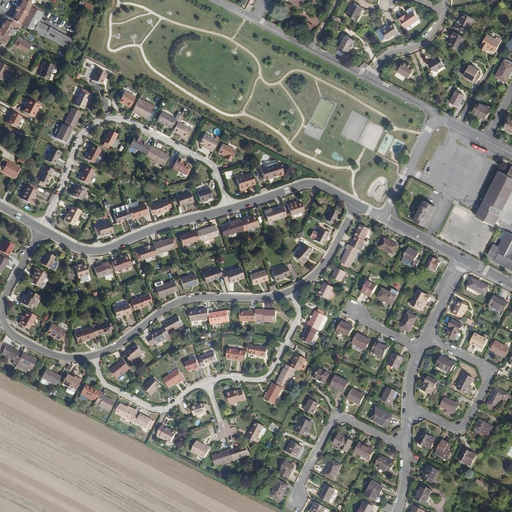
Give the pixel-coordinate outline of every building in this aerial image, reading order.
[(13,29),(14,26),(21,29),(22,26),(67,50),(72,40),(50,28),(50,29),(39,23),(45,12),(24,0),(21,0),(17,8),(15,10),(16,11),(9,23),(7,21),(5,25),(4,25),(1,29),(0,29),(0,43),(4,45),(9,37),(8,36),(10,34),(14,36),(16,32),(13,31),(14,30),(13,29)] [(82,13),(83,11),(85,12),(86,9),(89,10),(88,12),(90,13),(91,11),(93,5),(86,3),(86,0),(81,0),(81,2),(80,1),(77,10),(82,13)] [(285,0),(301,9),(305,0),(285,0)] [(360,16),(361,14),(360,13),(363,8),(353,3),(349,10),(351,11),(348,16),(357,21),(360,16)] [(405,12),(407,14),(405,15),(406,16),(414,11),(412,8),(405,12)] [(405,28),(419,19),(414,11),(406,16),(405,15),(405,14),(399,19),(405,28)] [(467,30),(473,18),(464,13),(461,17),(462,18),(461,20),(458,26),(455,24),(453,28),(467,35),(469,31),(467,30)] [(335,15),(333,18),(343,24),(345,21),(335,15)] [(394,35),(399,32),(393,23),(386,27),(387,28),(382,31),(387,39),(393,35),(394,35)] [(458,50),(465,37),(454,32),(451,36),(453,37),(451,40),(448,45),(458,50)] [(350,49),(353,43),(354,39),(345,35),(339,47),(348,52),(350,48),(350,49)] [(496,52),(502,40),(497,37),(496,39),(487,35),(481,47),(486,50),(487,48),(491,49),(491,50),(496,52)] [(30,47),(26,45),(27,44),(21,41),(18,40),(17,41),(14,45),(23,51),(23,52),(26,54),(30,47)] [(438,70),(445,66),(444,66),(442,62),(439,57),(428,63),(431,68),(430,71),(438,72),(438,70)] [(506,82),(511,70),(511,64),(505,60),(496,77),(506,82)] [(408,78),(414,69),(411,66),(407,64),(403,61),(397,71),(408,78)] [(0,80),(3,82),(6,75),(12,78),(15,71),(11,69),(9,69),(0,63),(0,80)] [(49,80),(53,68),(45,65),(43,69),(42,69),(39,79),(49,82),(49,80)] [(480,71),(470,65),(464,77),(467,78),(474,82),(479,73),(480,71)] [(100,85),(106,74),(97,69),(91,80),(100,85)] [(477,84),(482,75),(479,73),(474,82),(467,78),(466,79),(477,84)] [(459,107),(465,96),(456,91),(450,102),(459,107)] [(83,110),(86,102),(87,102),(90,97),(80,92),(73,106),(83,110)] [(131,108),(136,99),(125,94),(121,103),(131,108)] [(148,121),(155,107),(140,99),(133,113),(148,121)] [(35,118),(41,106),(31,101),(25,112),(35,118)] [(485,119),(490,109),(478,102),(472,113),(485,119)] [(74,131),(81,114),(72,109),(64,127),(71,130),(74,131)] [(22,117),(12,112),(11,114),(20,119),(15,128),(16,128),(22,117)] [(15,128),(20,119),(11,114),(7,123),(15,128)] [(176,121),(175,120),(162,114),(158,123),(171,130),(171,129),(175,122),(176,121)] [(180,124),(178,123),(174,133),(181,137),(187,140),(192,130),(180,124)] [(5,125),(3,130),(14,136),(17,132),(5,125)] [(65,144),(71,130),(64,127),(62,126),(55,139),(65,144)] [(116,142),(118,137),(109,132),(103,145),(105,146),(111,148),(111,149),(112,149),(113,148),(116,142)] [(214,152),(219,143),(205,136),(204,137),(200,145),(203,147),(214,152)] [(151,149),(146,147),(147,146),(141,143),(142,142),(135,138),(130,148),(142,155),(142,156),(145,157),(147,158),(151,149)] [(231,164),(236,153),(223,146),(218,156),(225,159),(225,160),(231,164)] [(95,166),(102,152),(92,147),(85,161),(95,166)] [(54,167),(60,153),(51,149),(45,163),(54,167)] [(168,159),(161,155),(162,154),(151,149),(147,158),(164,167),(168,159)] [(20,169),(20,168),(2,159),(0,162),(0,167),(5,170),(3,173),(14,179),(20,169)] [(186,178),(191,169),(183,165),(184,163),(179,161),(174,172),(186,178)] [(276,171),(279,180),(279,181),(286,179),(282,167),(276,169),(276,171)] [(47,186),(53,172),(44,168),(38,181),(39,182),(44,184),(47,186)] [(493,226),(511,192),(511,191),(508,189),(509,188),(507,187),(511,179),(511,168),(506,176),(499,172),(475,216),(493,226)] [(88,187),(96,173),(86,169),(79,182),(88,187)] [(279,180),(276,171),(263,174),(266,184),(279,180)] [(256,186),(252,177),(237,181),(240,191),(248,188),(256,186)] [(35,192),(37,188),(28,184),(26,188),(35,192)] [(82,203),(86,196),(85,195),(87,191),(77,186),(73,193),(75,194),(73,198),(82,203)] [(32,200),(36,193),(35,192),(26,188),(20,201),(31,206),(34,201),(32,200)] [(213,199),(210,189),(198,193),(201,203),(213,199)] [(193,205),(190,195),(177,200),(180,209),(193,205)] [(425,227),(435,207),(424,202),(414,221),(425,227)] [(170,213),(167,204),(150,209),(153,218),(170,213)] [(306,215),(303,205),(293,208),(293,207),(289,208),(293,219),(306,215)] [(147,215),(144,206),(133,210),(136,219),(147,215)] [(74,229),(82,214),(73,210),(65,224),(74,229)] [(268,225),(287,220),(284,210),(274,213),(273,212),(265,214),(268,225)] [(332,225),(339,214),(331,210),(325,221),(332,225)] [(117,225),(132,220),(129,212),(114,217),(117,225)] [(256,220),(241,224),(240,222),(234,225),(234,226),(227,229),(230,238),(245,233),(245,234),(259,229),(256,220)] [(114,235),(110,223),(97,228),(97,229),(101,238),(109,235),(109,237),(114,235)] [(360,247),(368,231),(360,227),(355,235),(354,234),(352,238),(353,238),(351,242),(360,247)] [(201,244),(200,243),(217,237),(214,228),(194,234),(193,233),(180,238),(183,249),(196,244),(197,245),(201,244)] [(324,248),(328,239),(318,234),(314,243),(324,248)] [(511,256),(510,256),(511,251),(511,237),(506,234),(502,241),(497,250),(492,247),(487,256),(494,260),(493,262),(511,271),(511,256)] [(8,257),(14,245),(5,240),(0,249),(0,252),(0,253),(8,257)] [(393,257),(397,247),(382,240),(378,250),(393,257)] [(174,241),(172,242),(171,241),(158,245),(157,244),(153,245),(154,248),(150,249),(150,248),(144,250),(145,251),(138,253),(141,260),(141,262),(157,257),(158,258),(175,252),(175,251),(177,250),(174,241)] [(360,247),(351,242),(348,248),(357,253),(360,247)] [(306,261),(312,254),(305,248),(295,259),(303,267),(307,262),(306,261)] [(349,270),(358,253),(357,253),(348,248),(346,252),(347,252),(340,265),(349,270)] [(413,261),(417,255),(407,250),(401,260),(402,260),(412,265),(410,268),(414,270),(417,263),(413,261)] [(53,262),(55,260),(46,254),(39,266),(49,272),(54,263),(53,262)] [(6,266),(8,262),(6,261),(0,257),(0,273),(4,265),(6,266)] [(131,270),(127,259),(119,262),(119,263),(112,265),(116,275),(131,270)] [(412,265),(402,260),(400,263),(410,268),(412,265)] [(435,274),(439,266),(429,261),(424,270),(430,273),(430,272),(435,274)] [(90,276),(86,265),(80,268),(74,270),(78,281),(90,276)] [(112,275),(109,265),(101,267),(94,270),(98,280),(112,275)] [(291,276),(288,267),(273,272),(276,283),(282,281),(282,279),(291,276)] [(244,280),(241,269),(227,274),(227,272),(222,274),(224,278),(226,284),(230,283),(231,284),(244,280)] [(215,271),(215,270),(202,275),(206,285),(212,283),(211,282),(218,280),(215,271)] [(224,278),(222,274),(220,270),(215,271),(218,280),(224,278)] [(341,285),(347,275),(338,270),(333,280),(341,285)] [(40,290),(47,277),(36,271),(33,276),(35,277),(33,280),(30,285),(40,290)] [(269,282),(266,272),(250,278),(250,279),(250,281),(251,283),(253,283),(253,285),(262,283),(262,284),(269,282)] [(198,287),(195,277),(181,281),(184,291),(198,287)] [(485,295),(489,286),(473,278),(467,290),(477,295),(478,291),(485,295)] [(370,298),(375,287),(366,283),(363,289),(362,292),(367,294),(366,296),(370,298)] [(175,294),(172,284),(157,289),(160,297),(168,294),(169,296),(175,294)] [(329,303),(336,291),(326,286),(319,298),(329,303)] [(390,307),(394,298),(388,294),(381,291),(376,300),(390,307)] [(426,303),(428,298),(417,292),(410,306),(418,311),(423,301),(426,303)] [(32,312),(39,299),(30,294),(27,299),(25,298),(21,306),(32,312)] [(508,304),(495,297),(490,304),(504,312),(508,304)] [(144,308),(141,299),(130,303),(131,305),(134,312),(144,308)] [(462,319),(468,307),(459,302),(453,314),(462,319)] [(128,306),(127,305),(113,310),(115,319),(124,316),(124,318),(131,315),(130,314),(128,306)] [(210,317),(209,311),(199,313),(190,315),(192,324),(211,321),(210,318),(210,317)] [(277,325),(278,314),(265,313),(265,312),(257,312),(257,313),(257,322),(266,323),(266,325),(277,325)] [(307,323),(305,326),(306,326),(304,330),(306,331),(302,338),(300,341),(309,346),(316,331),(316,332),(324,317),(322,317),(315,313),(314,312),(308,323),(307,323)] [(231,324),(230,313),(222,315),(222,316),(210,318),(211,321),(212,328),(231,324)] [(257,322),(257,313),(252,313),(252,314),(246,314),(246,313),(241,313),(240,323),(256,324),(257,322)] [(29,333),(34,324),(33,323),(36,319),(27,315),(22,323),(21,322),(18,327),(29,333)] [(413,327),(417,319),(407,315),(400,329),(408,333),(411,327),(413,327)] [(169,336),(182,327),(177,319),(163,327),(166,331),(169,336)] [(455,341),(462,327),(452,321),(449,328),(451,329),(447,337),(455,341)] [(346,339),(351,329),(338,322),(333,332),(346,339)] [(108,325),(108,324),(96,328),(96,329),(92,330),(95,337),(98,336),(99,337),(106,334),(106,335),(111,334),(111,331),(108,325)] [(66,334),(52,327),(47,336),(61,343),(66,334)] [(92,330),(91,328),(73,335),(76,343),(77,343),(78,344),(83,343),(82,341),(95,337),(92,330)] [(169,336),(166,331),(152,338),(152,340),(156,346),(157,348),(163,344),(167,342),(171,340),(169,336)] [(363,351),(368,341),(356,335),(351,345),(363,351)] [(482,351),(486,342),(474,336),(469,345),(482,351)] [(503,360),(508,351),(494,343),(489,352),(503,360)] [(380,359),(385,348),(380,345),(380,347),(374,344),(370,353),(380,359)] [(21,357),(18,355),(19,354),(5,347),(1,356),(13,363),(11,366),(15,368),(21,357)] [(264,353),(265,351),(249,348),(248,354),(248,356),(261,358),(261,360),(268,361),(269,354),(264,353)] [(144,357),(137,349),(132,353),(131,352),(125,357),(133,367),(135,366),(137,364),(136,363),(144,357)] [(248,356),(248,354),(228,352),(227,360),(236,362),(236,363),(244,364),(245,362),(247,362),(248,356)] [(396,370),(402,359),(393,354),(388,366),(396,370)] [(30,372),(36,362),(22,355),(21,357),(15,368),(15,369),(25,374),(27,370),(30,372)] [(218,363),(216,355),(200,360),(201,362),(204,369),(204,371),(210,369),(209,366),(218,363)] [(299,374),(306,362),(296,357),(290,369),(295,372),(299,374)] [(448,373),(453,364),(440,357),(435,367),(448,373)] [(198,363),(198,362),(186,366),(189,373),(196,371),(196,373),(201,372),(201,370),(198,363)] [(116,383),(131,372),(124,363),(110,375),(116,383)] [(287,389),(295,372),(290,369),(286,368),(285,371),(283,370),(280,377),(282,378),(279,385),(287,389)] [(324,386),(329,377),(316,370),(312,379),(324,386)] [(170,389),(181,382),(182,384),(186,381),(179,371),(165,381),(170,389)] [(55,389),(60,380),(45,372),(40,381),(55,389)] [(74,392),(79,383),(67,376),(62,386),(74,392)] [(468,389),(472,381),(463,376),(456,390),(469,396),(472,390),(468,389)] [(343,393),(347,383),(335,377),(330,387),(343,393)] [(429,397),(435,384),(425,379),(419,392),(429,397)] [(156,393),(161,387),(154,380),(144,391),(153,399),(157,394),(156,393)] [(86,400),(95,405),(94,406),(109,414),(114,405),(109,402),(108,403),(103,400),(103,398),(99,397),(100,394),(85,386),(80,397),(86,400)] [(274,407),(283,391),(274,386),(265,402),(274,407)] [(390,405),(396,393),(387,388),(381,400),(390,405)] [(503,402),(506,396),(494,390),(485,407),(493,411),(499,400),(503,402)] [(360,406),(364,396),(353,391),(348,400),(360,406)] [(246,403),(243,393),(237,395),(237,394),(227,397),(227,399),(229,405),(230,407),(241,404),(241,405),(246,403)] [(286,403),(292,406),(295,399),(290,396),(286,403)] [(453,416),(459,405),(455,403),(454,404),(443,398),(438,406),(450,412),(449,413),(453,416)] [(317,404),(308,400),(302,411),(312,416),(317,404)] [(205,406),(204,405),(192,409),(194,417),(207,413),(206,412),(205,406)] [(133,424),(138,416),(125,410),(119,407),(118,408),(115,415),(114,416),(133,425),(133,424)] [(386,430),(392,417),(374,408),(368,420),(386,430)] [(155,424),(141,417),(141,418),(138,416),(133,424),(137,426),(138,425),(148,430),(152,430),(155,424)] [(306,437),(312,424),(302,419),(295,431),(306,437)] [(492,428),(478,421),(473,431),(487,438),(492,428)] [(258,441),(264,430),(256,426),(250,437),(249,436),(246,441),(258,446),(260,442),(258,441)] [(171,448),(176,440),(169,436),(169,435),(166,433),(166,432),(161,430),(156,441),(171,448)] [(429,450),(434,441),(422,435),(417,444),(429,450)] [(346,453),(351,443),(337,436),(332,446),(346,453)] [(297,457),(302,447),(290,441),(285,452),(297,457)] [(446,462),(451,454),(445,451),(447,447),(447,446),(441,443),(434,456),(446,462)] [(205,463),(210,452),(196,445),(190,455),(205,463)] [(368,462),(373,453),(363,448),(364,447),(359,445),(354,455),(368,462)] [(248,448),(231,454),(230,450),(226,452),(226,454),(221,455),(212,458),(215,469),(234,463),(235,465),(239,464),(251,459),(248,448)] [(470,469),(475,459),(462,452),(458,462),(470,469)] [(387,473),(392,464),(379,457),(374,467),(387,473)] [(289,474),(293,466),(284,462),(278,475),(287,480),(290,474),(289,474)] [(331,481),(338,466),(328,462),(321,476),(331,481)] [(431,486),(437,474),(426,468),(420,480),(431,486)] [(278,501),(286,486),(277,481),(269,496),(278,501)] [(371,483),(363,497),(365,498),(373,502),(374,501),(378,503),(380,503),(381,500),(380,499),(378,498),(382,489),(371,483)] [(328,497),(332,490),(323,486),(317,498),(326,502),(328,497)] [(424,506),(431,493),(421,487),(417,494),(418,494),(415,501),(424,506)] [(321,511),(324,509),(313,503),(308,511),(321,511)]
